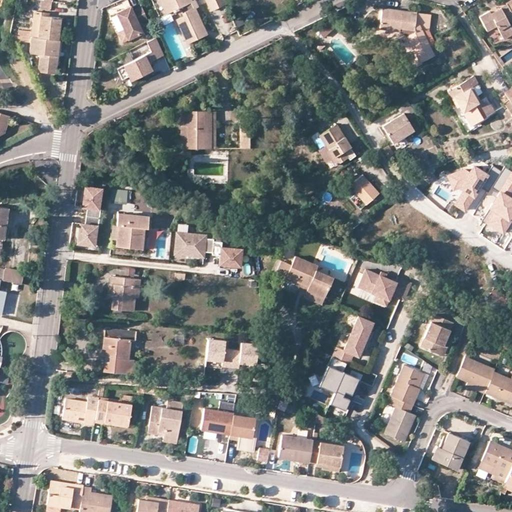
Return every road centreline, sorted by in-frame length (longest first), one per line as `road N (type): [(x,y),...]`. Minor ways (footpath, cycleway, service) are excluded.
road 1 (residential): [(28,442),(393,499)]
road 2 (residential): [(28,442),(69,138)]
road 3 (residential): [(69,138),(338,0)]
road 4 (track): [(408,466),(362,433),(359,421),(418,280)]
road 5 (residential): [(393,499),(440,406),(468,407),(511,426)]
road 6 (residential): [(69,138),(88,1)]
